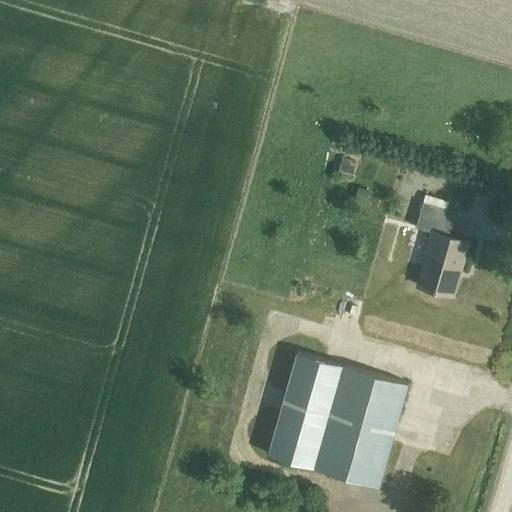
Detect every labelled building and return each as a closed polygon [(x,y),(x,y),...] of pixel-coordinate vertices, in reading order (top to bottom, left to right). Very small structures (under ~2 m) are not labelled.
[(356,162),(342,157),(336,175),(350,179),(356,162)] [(355,200),(365,203),(369,191),(358,188),(355,200)] [(423,202),(415,228),(433,233),(433,231),(440,207),(423,202)] [(433,233),(418,286),(452,296),(468,242),(448,236),(433,231),(433,233)] [(315,467),(344,365),(298,351),(268,454),(315,467)] [(344,365),(315,467),(379,485),(408,383),(344,365)]
